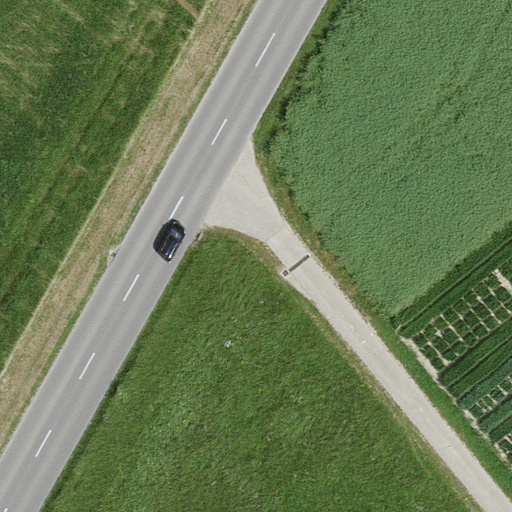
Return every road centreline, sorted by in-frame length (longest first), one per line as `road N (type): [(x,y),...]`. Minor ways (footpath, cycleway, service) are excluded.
road 1 (tertiary): [(0,506),(278,0)]
road 2 (track): [(188,157),(481,511)]
